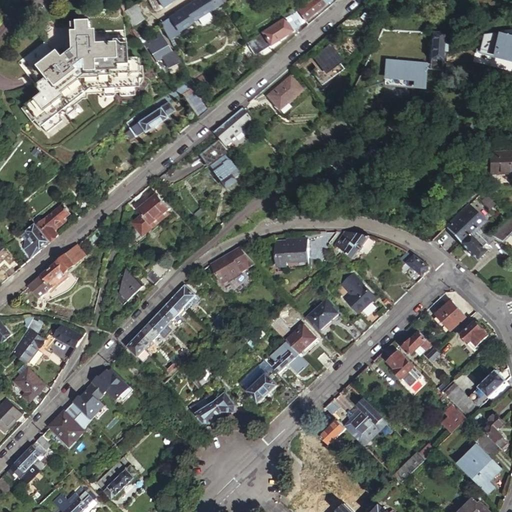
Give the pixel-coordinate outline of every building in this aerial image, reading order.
[(205,0),(192,0),(159,22),(167,37),(211,8),(205,0)] [(311,0),(286,16),(288,21),(291,19),(297,26),(300,30),(310,22),(307,19),(327,2),(329,0),(311,0)] [(128,19),(139,11),(141,10),(136,4),(124,12),(128,19)] [(367,4),(358,12),(366,21),(376,12),(367,4)] [(139,11),(128,19),(132,27),(144,19),(139,11)] [(288,21),(286,16),(259,33),(249,40),(248,40),(256,53),(258,52),(293,29),(297,26),(291,19),(288,21)] [(42,92),(22,108),(33,121),(36,119),(41,126),(43,124),(49,130),(64,118),(61,114),(66,110),(67,112),(69,111),(75,106),(76,104),(75,103),(82,97),(85,97),(85,93),(102,93),(103,95),(105,97),(112,96),(114,94),(114,92),(119,92),(120,96),(134,95),(134,88),(137,87),(137,80),(141,79),(141,67),(137,67),(137,60),(127,60),(125,41),(93,41),(92,21),(70,22),(70,26),(54,27),(36,40),(40,45),(19,62),(42,92)] [(159,31),(141,42),(145,48),(146,48),(161,69),(177,59),(159,31)] [(481,57),(511,62),(511,36),(486,31),(481,57)] [(442,41),(443,33),(431,32),(427,70),(440,70),(440,64),(441,52),(442,41)] [(333,54),(310,70),(320,85),(343,69),(333,54)] [(291,76),(267,95),(278,109),(302,89),(291,76)] [(439,88),(440,76),(425,82),(429,92),(439,88)] [(194,91),(186,81),(150,104),(133,115),(138,122),(129,128),(135,137),(143,131),(145,133),(154,127),(158,125),(158,124),(167,118),(166,116),(174,111),(168,103),(185,92),(188,96),(194,91)] [(196,94),(187,101),(199,116),(208,108),(196,94)] [(240,109),(215,130),(228,145),(248,128),(253,124),(255,122),(242,107),(240,109)] [(253,124),(248,128),(251,132),(258,127),(255,122),(253,124)] [(199,152),(204,159),(224,145),(218,139),(199,152)] [(235,158),(224,145),(204,159),(224,188),(234,181),(231,178),(237,174),(235,171),(236,170),(230,162),(235,158)] [(511,149),(487,150),(487,172),(511,171),(511,149)] [(141,233),(152,225),(168,211),(170,209),(157,194),(156,195),(153,193),(148,197),(151,200),(139,210),(143,215),(133,224),(136,228),(141,233)] [(470,203),(445,226),(460,243),(479,226),(485,221),(470,203)] [(62,204),(36,225),(50,241),(58,234),(55,230),(62,224),(60,221),(69,213),(62,204)] [(136,228),(131,232),(138,241),(170,214),(168,211),(152,225),(141,233),(136,228)] [(511,213),(489,235),(494,237),(503,242),(511,233),(511,213)] [(41,249),(50,241),(36,225),(35,224),(30,228),(26,231),(30,237),(25,241),(24,248),(31,257),(38,251),(41,249)] [(483,231),(479,226),(460,243),(476,260),(486,251),(481,246),(485,242),(487,245),(494,237),(489,235),(483,231)] [(339,246),(339,247),(353,257),(370,235),(357,232),(350,231),(345,230),(336,244),(339,246)] [(30,237),(26,231),(20,236),(25,241),(30,237)] [(309,238),(287,240),(287,244),(275,245),(277,266),(289,264),(289,268),(312,266),(309,238)] [(79,245),(34,282),(40,289),(49,281),(58,274),(64,269),(66,271),(86,254),(79,245)] [(240,246),(230,251),(232,256),(244,250),(240,246)] [(220,256),(210,263),(223,283),(256,263),(244,250),(232,256),(230,251),(226,253),(220,256)] [(407,250),(397,258),(402,264),(412,256),(407,250)] [(429,264),(414,254),(412,256),(402,264),(398,267),(403,271),(406,268),(411,265),(424,275),(429,270),(429,264)] [(0,266),(8,277),(15,271),(6,261),(0,266)] [(155,287),(172,272),(162,261),(146,277),(155,287)] [(139,283),(127,269),(122,287),(121,294),(128,302),(138,293),(143,298),(155,287),(146,277),(139,283)] [(371,326),(394,304),(388,298),(383,303),(360,280),(348,292),(354,297),(348,303),(361,315),(371,326)] [(394,304),(406,292),(396,282),(383,294),(388,298),(394,304)] [(186,284),(173,297),(184,308),(186,310),(192,303),(190,301),(197,295),(186,284)] [(121,294),(122,287),(120,286),(116,298),(124,306),(128,302),(121,294)] [(329,296),(327,298),(334,305),(336,303),(329,296)] [(184,308),(173,297),(161,310),(172,321),(184,308)] [(327,298),(307,318),(313,325),(315,323),(322,330),(341,312),(334,305),(327,298)] [(437,314),(451,328),(465,314),(451,300),(437,314)] [(153,318),(149,323),(160,334),(172,321),(161,310),(153,318)] [(364,333),(371,326),(361,315),(354,322),(364,333)] [(0,336),(3,340),(12,333),(0,318),(0,336)] [(75,345),(82,333),(65,323),(60,320),(53,332),(75,345)] [(220,321),(219,322),(215,326),(218,330),(224,324),(220,321)] [(478,321),(464,334),(476,347),(490,335),(478,321)] [(364,333),(354,322),(346,329),(356,340),(364,333)] [(160,334),(149,323),(141,330),(152,341),(160,334)] [(305,323),(288,340),(294,346),(300,352),(305,347),(307,348),(319,337),(305,323)] [(32,326),(14,350),(28,362),(47,338),(32,326)] [(141,330),(134,338),(145,349),(152,341),(141,330)] [(433,343),(420,330),(410,340),(410,339),(403,345),(411,353),(421,344),(426,349),(433,343)] [(134,338),(127,346),(138,357),(145,349),(134,338)] [(301,352),(300,352),(294,346),(291,350),(289,347),(282,354),(284,356),(281,359),(282,359),(275,366),(281,373),(298,356),(297,356),(301,352)] [(174,364),(176,363),(177,361),(180,359),(172,350),(167,355),(171,359),(170,360),(174,364)] [(416,365),(400,350),(389,360),(396,367),(395,369),(403,377),(416,365)] [(328,367),(334,361),(324,351),(318,357),(328,367)] [(300,374),(310,366),(303,357),(293,365),(300,374)] [(265,369),(268,372),(271,375),(276,370),(268,361),(253,374),(255,377),(265,369)] [(46,384),(28,367),(12,385),(30,402),(46,384)] [(107,367),(92,382),(110,400),(113,403),(131,385),(112,367),(110,370),(107,367)] [(497,370),(480,387),(491,397),(508,381),(497,370)] [(268,372),(249,389),(261,402),(280,384),(271,375),(268,372)] [(201,375),(196,378),(203,386),(207,383),(201,375)] [(301,393),(308,386),(298,376),(291,383),(301,393)] [(196,378),(192,381),(199,389),(203,386),(196,378)] [(87,388),(73,401),(84,411),(91,419),(110,400),(92,382),(87,388)] [(446,392),(470,416),(480,406),(456,382),(446,392)] [(272,420),(300,394),(291,385),(268,407),(258,416),(265,422),(270,422),(272,420)] [(224,410),(237,411),(237,404),(226,392),(216,401),(224,410)] [(206,398),(210,405),(216,401),(210,395),(206,398)] [(237,411),(246,411),(246,395),(237,397),(237,404),(237,411)] [(206,398),(197,405),(202,411),(210,405),(206,398)] [(352,420),(345,426),(347,428),(360,441),(366,435),(364,433),(375,422),(377,424),(384,417),(365,398),(359,405),(364,411),(353,421),(352,420)] [(7,399),(0,405),(0,428),(4,432),(22,414),(7,399)] [(74,421),(84,411),(73,401),(50,425),(70,445),(84,431),(83,430),(74,421)] [(202,411),(197,415),(204,422),(212,423),(224,410),(216,401),(210,405),(202,411)] [(331,401),(325,406),(332,413),(338,407),(331,401)] [(253,412),(258,416),(268,407),(263,403),(253,412)] [(197,405),(191,409),(197,415),(202,411),(197,405)] [(468,417),(457,407),(442,422),(452,433),(468,417)] [(91,419),(84,411),(74,421),(83,430),(92,420),(91,419)] [(492,420),(483,429),(502,449),(509,442),(503,436),(505,435),(498,429),(499,427),(504,422),(497,415),(495,416),(494,414),(490,419),(492,420)] [(345,426),(336,417),(329,424),(332,427),(322,435),(330,444),(347,428),(345,426)] [(41,434),(36,439),(46,449),(51,445),(41,434)] [(296,453),(303,460),(345,503),(353,511),(365,511),(377,500),(360,481),(355,487),(309,440),(296,453)] [(25,450),(23,453),(33,463),(45,451),(34,441),(25,450)] [(430,443),(420,453),(425,459),(435,449),(430,443)] [(478,443),(458,464),(489,495),(497,487),(491,481),(503,469),(478,443)] [(401,483),(425,459),(420,453),(419,452),(394,476),(401,483)] [(33,463),(23,453),(10,467),(20,476),(33,463)] [(124,458),(98,482),(104,489),(104,490),(113,498),(117,494),(118,495),(136,477),(135,477),(139,473),(132,465),(131,466),(124,458)] [(335,511),(345,503),(303,460),(301,488),(294,495),(304,505),(308,509),(323,494),(334,505),(326,511),(324,511),(322,510),(320,511),(335,511)] [(88,469),(81,476),(84,479),(91,473),(88,469)] [(6,471),(0,477),(0,485),(6,492),(16,481),(6,471)] [(80,496),(72,504),(80,511),(81,511),(89,505),(88,505),(94,499),(85,490),(85,491),(81,487),(76,492),(80,496)] [(76,492),(69,500),(72,504),(80,496),(76,492)] [(304,505),(297,511),(320,511),(322,510),(324,511),(326,511),(334,505),(323,494),(308,509),(304,505)] [(474,498),(459,511),(491,511),(481,501),(479,503),(474,498)] [(80,511),(72,504),(69,500),(66,502),(55,511),(80,511)] [(353,511),(345,503),(335,511),(353,511)]
